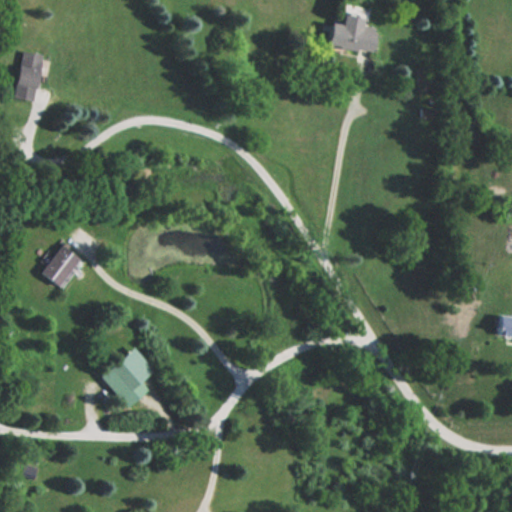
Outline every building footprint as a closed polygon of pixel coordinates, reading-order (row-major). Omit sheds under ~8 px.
[(372,54),(375,27),(360,25),(361,18),(338,15),(337,26),(326,24),(323,48),(372,54)] [(38,55),(16,52),(9,99),(31,102),(38,55)] [(77,261),(58,245),(36,271),(54,288),(77,261)] [(491,336),(511,340),(511,318),(496,315),(491,336)] [(122,409),(143,391),(136,383),(149,372),(129,347),(95,376),(122,409)]
